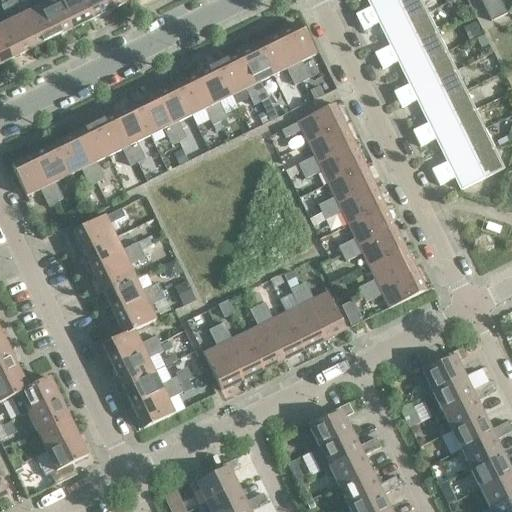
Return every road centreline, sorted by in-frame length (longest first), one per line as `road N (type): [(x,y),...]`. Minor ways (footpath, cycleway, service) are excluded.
road 1 (residential): [(470,309),(316,0)]
road 2 (residential): [(134,474),(0,197)]
road 3 (residential): [(0,121),(247,0)]
road 4 (residential): [(427,511),(354,366)]
road 5 (residential): [(354,366),(470,309)]
road 6 (residential): [(242,421),(354,366)]
road 7 (residential): [(134,474),(242,421)]
